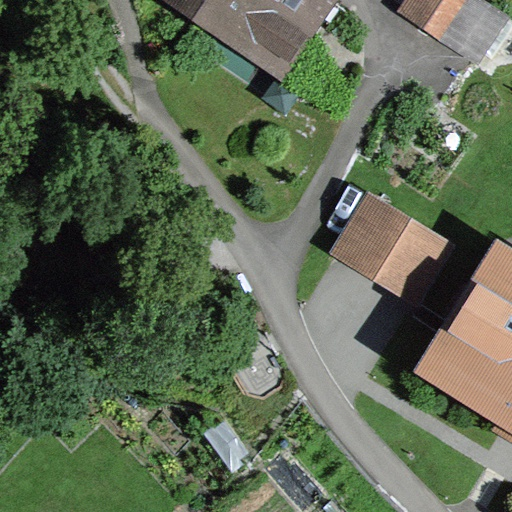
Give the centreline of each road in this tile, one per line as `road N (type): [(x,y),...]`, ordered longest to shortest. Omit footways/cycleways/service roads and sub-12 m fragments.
road 1 (unclassified): [(42,0),(242,223),(332,387)]
road 2 (residential): [(332,387),(423,511)]
